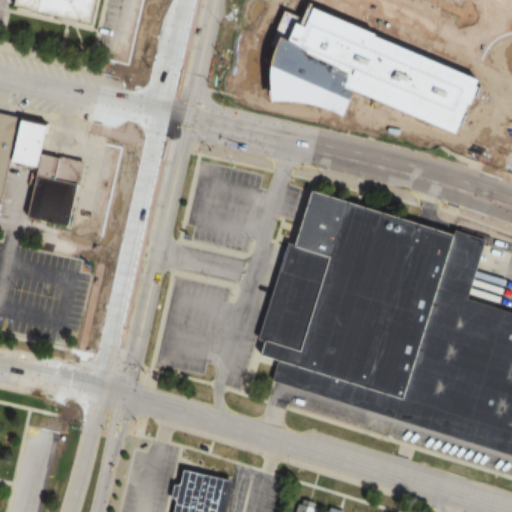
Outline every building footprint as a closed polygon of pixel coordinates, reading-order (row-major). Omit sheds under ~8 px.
[(91,0),(87,21),(12,4),(12,0),(91,0)] [(0,115),(17,119),(8,160),(0,197),(0,115)] [(37,166),(8,160),(17,119),(46,126),(40,153),(37,166)] [(40,153),(67,159),(81,178),(70,227),(25,217),(37,166),(40,153)] [(312,189),(446,232),(449,225),(484,236),(464,298),(511,313),(511,456),(270,379),(276,359),(259,354),(312,189)] [(0,420),(9,423),(0,460),(0,420)] [(183,469),(235,481),(226,511),(173,511),(176,500),(170,497),(172,484),(179,485),(183,469)] [(318,511),(321,506),(302,498),(295,511),(318,511)]
